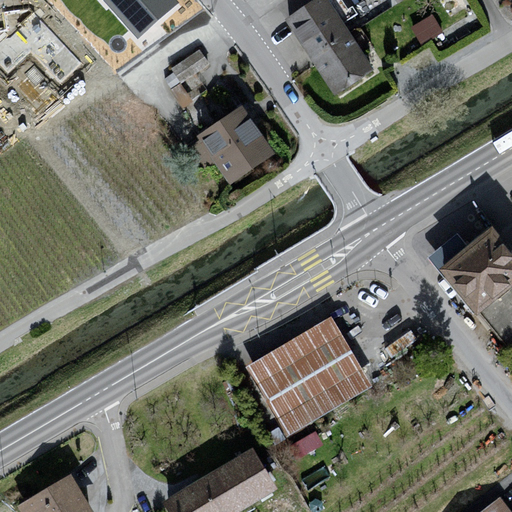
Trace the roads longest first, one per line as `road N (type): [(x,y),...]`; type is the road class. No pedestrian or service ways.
road 1 (residential): [(0,341),(287,179),(324,148)]
road 2 (secondary): [(98,393),(375,232)]
road 3 (residential): [(324,148),(511,38)]
road 4 (residential): [(375,232),(511,400)]
road 5 (residential): [(213,0),(324,148)]
road 6 (secondary): [(375,232),(511,147)]
road 7 (residential): [(117,511),(123,502),(114,438),(98,393)]
